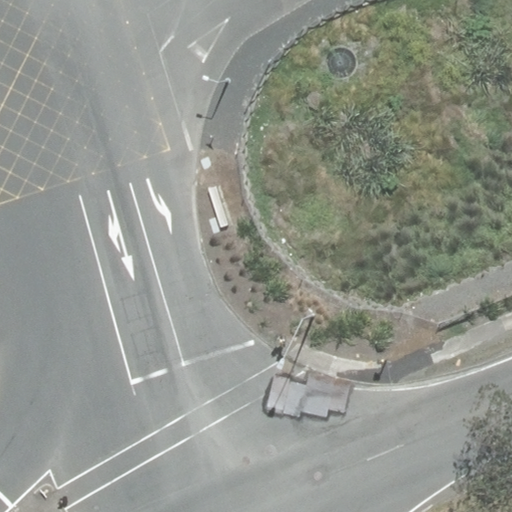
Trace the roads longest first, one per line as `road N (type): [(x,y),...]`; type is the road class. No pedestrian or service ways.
road 1 (primary): [(195,507),(511,378)]
road 2 (primary): [(0,468),(73,372),(117,297)]
